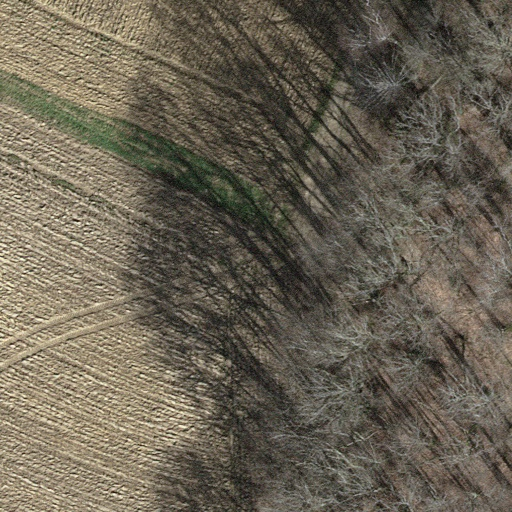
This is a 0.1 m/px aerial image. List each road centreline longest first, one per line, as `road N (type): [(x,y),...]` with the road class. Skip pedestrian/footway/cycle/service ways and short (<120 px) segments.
road 1 (track): [(289,511),(288,419),(305,217),(321,147),(383,0)]
road 2 (track): [(305,217),(0,65)]
